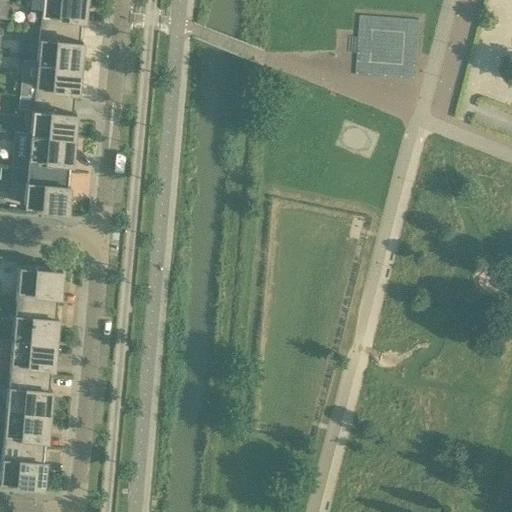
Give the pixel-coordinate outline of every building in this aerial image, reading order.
[(41,0),(39,24),(82,28),(84,0),(41,0)] [(39,24),(36,60),(79,63),(82,28),(39,24)] [(36,60),(33,95),(76,99),(79,63),(36,60)] [(33,95),(30,131),(72,135),(76,99),(33,95)] [(30,131),(26,167),(69,171),(72,135),(30,131)] [(66,208),(69,171),(26,167),(23,204),(66,208)] [(18,263),(15,299),(57,303),(61,267),(18,263)] [(57,303),(15,299),(11,335),(54,339),(57,303)] [(11,335),(8,371),(51,375),(54,339),(11,335)] [(8,371),(5,407),(48,411),(51,375),(8,371)] [(48,411),(5,407),(2,443),(44,447),(48,411)] [(44,447),(2,443),(0,461),(0,479),(41,483),(44,447)]
